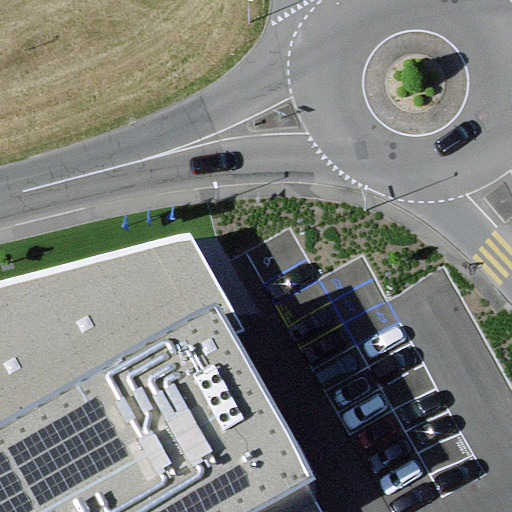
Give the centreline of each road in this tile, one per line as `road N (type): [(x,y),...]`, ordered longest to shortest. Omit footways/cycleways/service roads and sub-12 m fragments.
road 1 (tertiary): [(334,111),(0,194)]
road 2 (tertiary): [(334,111),(364,153),(388,165),(440,167),(464,156)]
